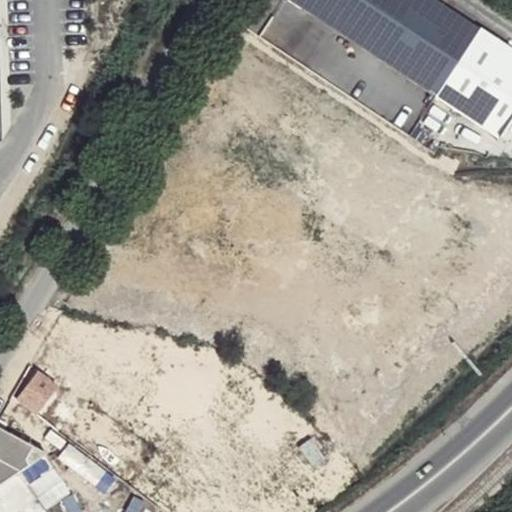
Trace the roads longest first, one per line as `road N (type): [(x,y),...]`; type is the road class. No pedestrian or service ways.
road 1 (unclassified): [(0,359),(207,0)]
road 2 (primary): [(511,391),(372,511)]
road 3 (primary): [(414,511),(511,425)]
